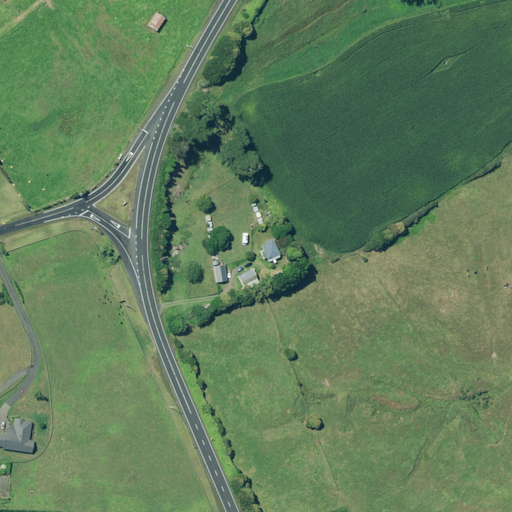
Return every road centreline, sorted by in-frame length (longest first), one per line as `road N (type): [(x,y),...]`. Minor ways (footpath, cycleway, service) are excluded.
road 1 (tertiary): [(142,247),(170,365),(233,511)]
road 2 (tertiary): [(174,103),(148,184),(142,247)]
road 3 (unclassified): [(174,103),(113,183),(80,205)]
